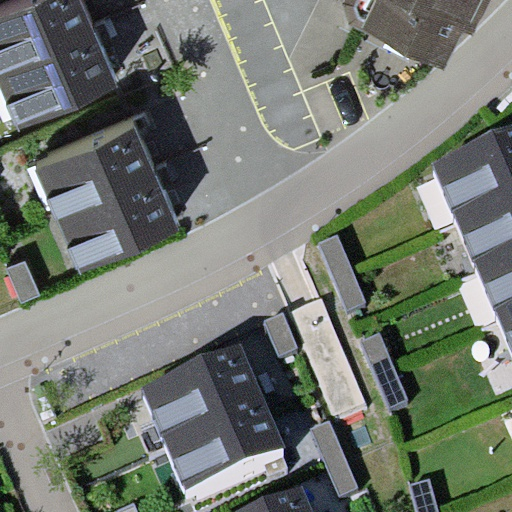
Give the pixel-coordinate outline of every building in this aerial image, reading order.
[(84,0),(2,0),(0,1),(0,80),(17,119),(117,75),(84,0)] [(474,22),(484,0),(366,0),(360,14),(443,56),(463,17),(474,22)] [(134,113),(34,156),(80,261),(179,218),(134,113)] [(511,143),(431,178),(511,364),(511,143)] [(368,308),(339,241),(320,250),(349,316),(368,308)] [(41,292),(26,257),(6,265),(21,300),(41,292)] [(283,320),(265,329),(280,362),(298,354),(283,320)] [(409,406),(380,339),(361,347),(390,414),(409,406)] [(240,359),(140,402),(185,505),(285,462),(240,359)] [(359,494),(330,427),(311,435),(340,502),(359,494)] [(437,511),(430,486),(411,491),(416,511),(437,511)] [(305,511),(301,501),(275,511),(305,511)]
